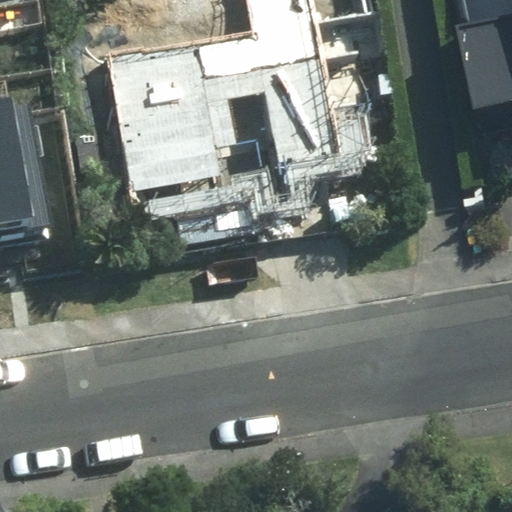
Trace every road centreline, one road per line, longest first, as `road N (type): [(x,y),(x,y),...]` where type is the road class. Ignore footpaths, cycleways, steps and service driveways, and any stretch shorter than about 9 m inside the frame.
road 1 (residential): [(0,423),(511,339)]
road 2 (unknown): [(446,349),(417,0)]
